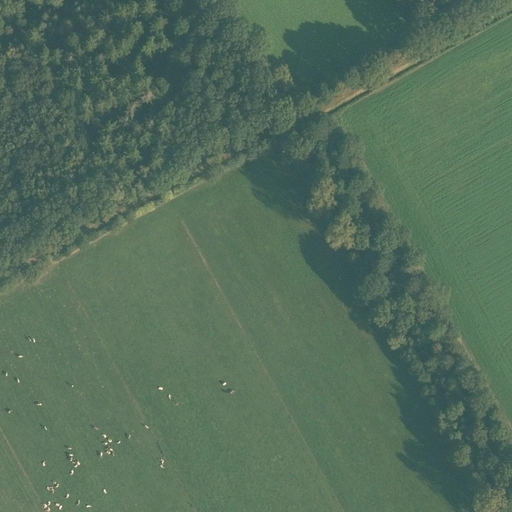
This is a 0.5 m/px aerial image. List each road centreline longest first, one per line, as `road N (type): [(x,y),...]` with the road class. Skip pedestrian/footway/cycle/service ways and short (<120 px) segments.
road 1 (track): [(504,0),(281,125)]
road 2 (track): [(212,0),(281,125)]
